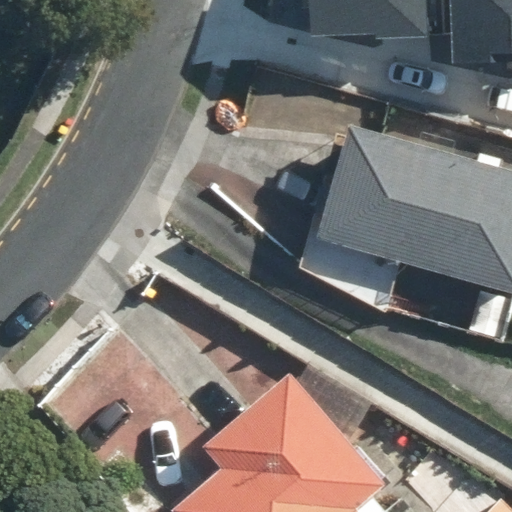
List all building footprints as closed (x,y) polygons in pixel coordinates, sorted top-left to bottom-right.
[(307,0),(310,37),(432,29),(429,0),(307,0)] [(511,0),(448,0),(452,63),(495,61),(494,53),(511,51),(511,0)] [(511,155),(375,115),(340,234),(511,284),(511,155)] [(410,476),(314,360),(224,434),(239,451),(180,499),(190,511),(414,511),(395,488),(410,476)] [(511,511),(511,487),(510,485),(477,511),(511,511)]
